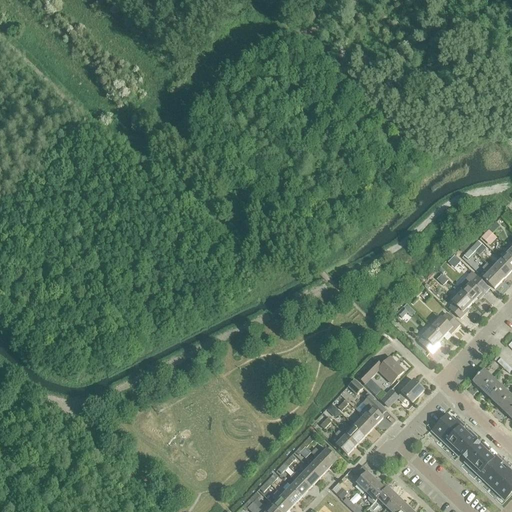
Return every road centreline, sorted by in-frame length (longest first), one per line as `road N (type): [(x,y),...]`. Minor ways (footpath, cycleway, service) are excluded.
road 1 (track): [(353,0),(326,26),(256,47),(176,135),(110,141),(84,116),(0,204)]
road 2 (track): [(331,283),(89,403),(42,400),(23,388),(0,412)]
road 3 (track): [(176,135),(392,340)]
road 4 (track): [(433,160),(262,0)]
road 5 (track): [(0,369),(161,511)]
